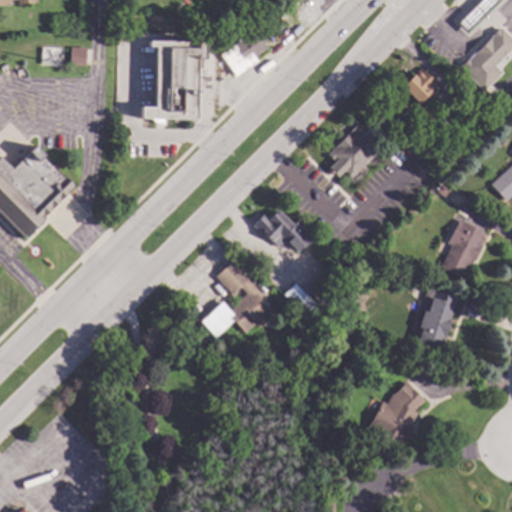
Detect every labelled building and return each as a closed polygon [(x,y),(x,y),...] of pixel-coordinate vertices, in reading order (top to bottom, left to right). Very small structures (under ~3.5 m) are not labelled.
[(465,35),(497,0),(476,0),(454,24),(465,35)] [(230,18),(218,17),(218,9),(230,9),(230,18)] [(277,25),(268,32),(259,19),(268,12),(277,25)] [(128,28),(120,28),(120,16),(128,16),(128,28)] [(265,48),(253,56),(256,61),(232,77),(232,74),(218,54),(242,37),(236,28),(247,21),(265,48)] [(511,41),(511,46),(474,84),(471,81),(468,83),(457,73),(460,70),(458,67),(498,27),(511,41)] [(201,42),(201,59),(195,59),(196,119),(139,119),(138,106),(154,106),(153,46),(147,46),(147,41),(201,42)] [(83,48),(68,47),(67,66),(83,67),(83,48)] [(435,85),(416,103),(400,86),(418,68),(435,85)] [(378,148),(349,177),(342,170),(335,176),(326,167),(333,161),(325,153),(354,124),(378,148)] [(459,152),(450,162),(439,151),(448,141),(459,152)] [(42,154),(40,156),(61,176),(62,175),(72,185),(21,236),(0,215),(0,156),(11,167),(26,152),(25,151),(32,144),(42,154)] [(511,192),(503,201),(488,184),(511,161),(511,192)] [(290,224),(292,222),(311,239),(303,248),(301,246),(296,251),(289,245),(287,247),(281,242),(276,247),(260,232),(259,233),(250,225),(262,213),(267,218),(275,210),(290,224)] [(483,233),(477,243),(479,244),(469,265),(467,264),(459,278),(437,267),(449,244),(445,242),(457,219),(483,233)] [(263,298),(260,301),(269,310),(263,316),(266,319),(257,328),(252,323),(242,333),(231,320),(212,338),(197,322),(219,301),(228,311),(237,303),(235,301),(244,294),(238,287),(230,295),(213,276),(217,272),(215,269),(222,263),(224,266),(229,261),(263,298)] [(328,302),(313,302),(313,282),(328,282),(328,302)] [(320,311),(308,324),(280,296),(292,283),(320,311)] [(462,299),(457,315),(450,313),(443,336),(441,335),(436,351),(409,343),(411,336),(414,337),(416,330),(415,330),(422,309),(425,310),(428,299),(422,297),(425,287),(462,299)] [(422,400),(411,410),(415,413),(409,424),(411,425),(404,439),(401,438),(396,446),(364,428),(379,401),(384,404),(390,392),(392,393),(404,382),(422,400)]
